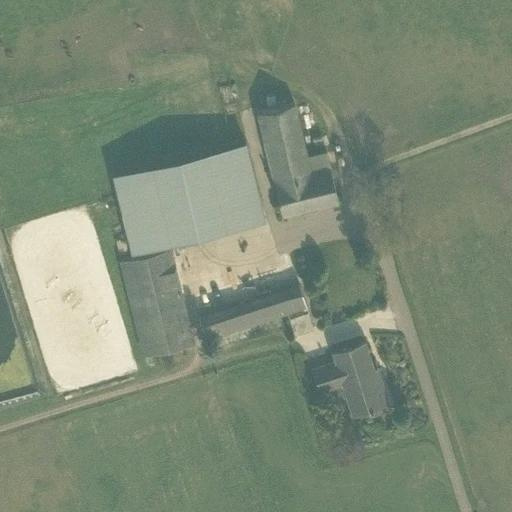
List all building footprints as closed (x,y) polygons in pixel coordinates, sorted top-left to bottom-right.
[(326,149),(306,154),(294,101),(256,110),(274,179),(273,180),(281,212),(280,212),(280,213),(338,199),(330,166),(326,149)] [(130,250),(264,218),(245,139),(111,172),(130,250)] [(170,247),(121,260),(132,307),(181,295),(170,247)] [(304,284),(202,306),(208,333),(289,315),(292,332),(314,327),(304,284)] [(193,342),(181,295),(132,307),(144,355),(193,342)] [(353,412),(387,401),(379,378),(376,379),(363,341),(334,351),(337,360),(313,368),(319,389),(343,381),(353,412)]
